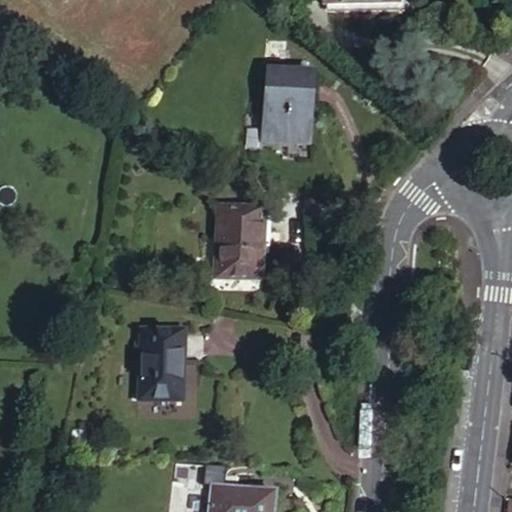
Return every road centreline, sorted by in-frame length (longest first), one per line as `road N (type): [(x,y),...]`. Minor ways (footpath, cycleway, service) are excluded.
road 1 (residential): [(450,175),(417,195),(393,240),(379,511)]
road 2 (residential): [(494,213),(502,260),(474,511)]
road 3 (unknown): [(381,483),(337,453),(309,381),(292,361),(263,343),(211,333)]
road 4 (unknown): [(462,145),(354,85),(284,29),(284,0)]
